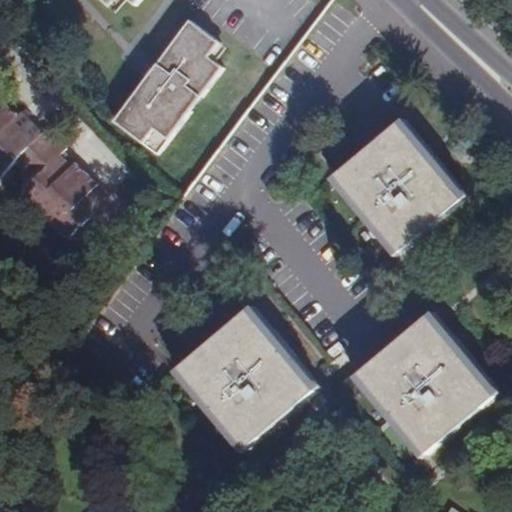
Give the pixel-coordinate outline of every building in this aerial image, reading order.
[(105,0),(115,8),(121,0),(131,0),(139,5),(143,0),(105,0)] [(119,122),(162,154),(195,111),(180,100),(192,86),(206,95),(227,68),(213,57),(222,44),(193,22),(119,122)] [(0,181),(23,157),(47,131),(24,111),(21,115),(9,104),(4,108),(0,105),(0,181)] [(32,190),(56,211),(92,170),(81,160),(75,165),(62,153),(69,143),(51,127),(47,131),(23,157),(44,176),(32,190)] [(462,207),(400,128),(335,180),(401,257),(462,207)] [(92,170),(56,211),(79,230),(89,218),(95,219),(114,236),(141,206),(120,188),(112,197),(100,186),(105,181),(92,170)] [(246,452),(317,394),(247,312),(177,369),(246,452)] [(427,460),(496,402),(431,321),(361,379),(427,460)]
